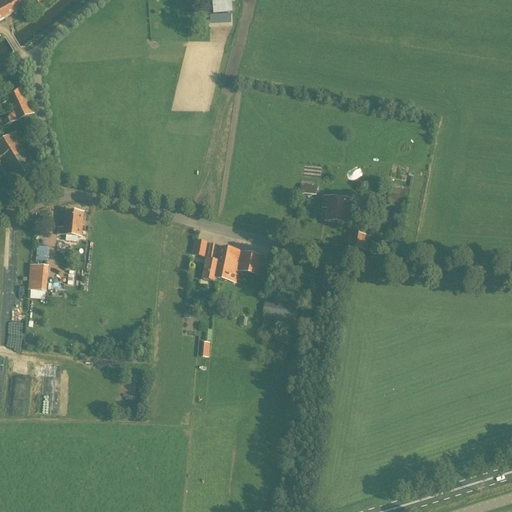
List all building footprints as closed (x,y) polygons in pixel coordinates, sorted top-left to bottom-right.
[(0,0),(0,21),(23,8),(18,0),(0,0)] [(210,15),(210,25),(231,24),(231,14),(210,15)] [(5,95),(5,96),(0,98),(0,125),(2,130),(35,115),(29,104),(32,103),(24,87),(5,95)] [(0,159),(16,185),(39,171),(16,134),(0,143),(0,159)] [(300,194),(316,197),(317,187),(301,184),(300,194)] [(387,202),(406,206),(409,192),(403,190),(404,187),(391,184),(387,202)] [(326,222),(347,225),(350,200),(323,197),(322,209),(327,209),(326,222)] [(81,238),(84,214),(65,212),(64,229),(58,229),(57,236),(81,238)] [(369,237),(371,237),(372,227),(349,225),(346,248),(368,251),(369,237)] [(205,259),(207,243),(196,241),(193,257),(205,259)] [(216,280),(217,280),(220,262),(216,262),(219,248),(217,248),(217,246),(210,245),(207,261),(207,260),(203,280),(215,283),(216,280)] [(38,246),(35,265),(47,267),(50,248),(38,246)] [(220,262),(217,280),(235,284),(238,273),(261,277),(264,257),(242,253),(219,248),(216,262),(220,262)] [(30,266),(28,291),(47,293),(49,268),(30,266)] [(265,302),(263,314),(280,317),(279,322),(290,324),(293,307),(265,302)]
